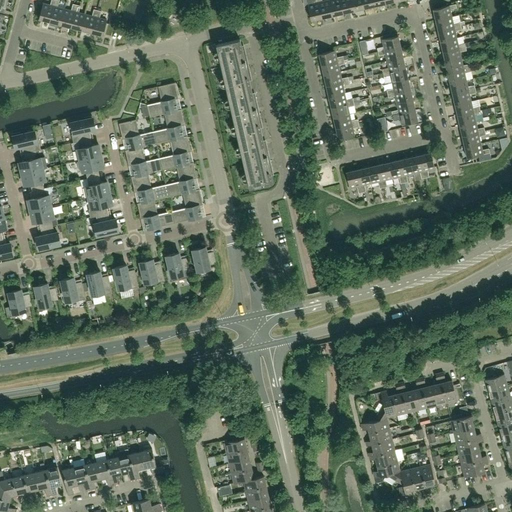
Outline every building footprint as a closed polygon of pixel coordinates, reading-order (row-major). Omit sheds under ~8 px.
[(50,22),(55,0),(51,0),(50,5),(43,3),(39,19),(50,22)] [(60,25),(64,9),(58,7),(59,0),(58,0),(55,0),(50,22),(60,25)] [(317,0),(306,0),(311,21),(322,18),(317,0)] [(317,0),(322,18),(333,16),(328,0),(327,0),(322,1),(321,0),(317,0)] [(343,13),(340,0),(328,0),(333,16),(343,13)] [(354,11),(351,0),(340,0),(343,13),(354,11)] [(364,8),(362,0),(351,0),(354,11),(364,8)] [(375,6),(373,0),(362,0),(364,8),(375,6)] [(71,27),(77,5),(73,4),(71,10),(64,9),(60,25),(71,27)] [(452,16),(450,10),(457,8),(456,4),(433,9),(436,20),(452,16)] [(81,30),(85,14),(79,12),(80,6),(77,5),(71,27),(81,30)] [(92,33),(98,10),(94,9),(92,16),(85,14),(81,30),(92,33)] [(103,36),(107,20),(100,18),(101,11),(98,10),(92,33),(103,36)] [(453,23),(452,16),(436,20),(438,31),(461,25),(460,22),(453,23)] [(457,37),(455,31),(462,29),(461,25),(438,31),(440,41),(457,37)] [(401,46),(398,36),(382,39),(384,46),(377,48),(378,52),(401,46)] [(465,43),(458,44),(457,37),(440,41),(443,52),(466,46),(465,43)] [(245,49),(242,50),(240,39),(216,45),(227,92),(251,87),(249,77),(251,76),(245,49)] [(403,57),(401,46),(378,52),(379,56),(385,54),(387,61),(403,57)] [(445,62),(461,59),(460,52),(466,50),(466,46),(443,52),(445,62)] [(336,57),(335,50),(319,54),(321,65),(344,59),(348,58),(347,55),(336,57)] [(405,68),(403,57),(387,61),(388,68),(382,69),(383,73),(405,68)] [(340,72),(338,65),(345,63),(344,59),(321,65),(324,75),(340,72)] [(463,65),(461,59),(445,62),(448,73),(470,68),(470,64),(463,65)] [(408,78),(405,68),(383,73),(384,77),(390,75),(392,82),(408,78)] [(466,80),(465,73),(471,71),(470,68),(448,73),(450,83),(466,80)] [(341,78),(340,72),(324,75),(326,86),(349,81),(348,77),(341,78)] [(410,89),(408,78),(392,82),(393,89),(387,90),(387,94),(410,89)] [(468,86),(466,80),(450,83),(453,94),(475,89),(474,85),(468,86)] [(345,93),(343,86),(350,84),(349,81),(326,86),(329,96),(345,93)] [(177,110),(174,99),(179,98),(175,82),(158,86),(158,87),(161,86),(165,101),(147,105),(150,117),(167,113),(167,112),(177,110)] [(262,134),(259,124),(262,123),(256,97),(253,97),(251,87),(227,92),(238,140),(262,134)] [(413,99),(410,89),(387,94),(388,98),(395,96),(397,103),(413,99)] [(471,101),(470,94),(476,93),(475,89),(453,94),(455,105),(471,101)] [(359,101),(358,97),(346,99),(345,93),(329,96),(331,107),(354,102),(359,101)] [(415,110),(413,99),(397,103),(398,110),(391,111),(392,115),(415,110)] [(480,110),(479,106),(473,108),(471,101),(455,105),(457,115),(480,110)] [(355,106),(354,102),(331,107),(333,118),(350,114),(348,107),(355,106)] [(183,136),(180,126),(185,125),(181,109),(177,110),(167,112),(167,113),(171,127),(153,131),(156,143),(171,140),(174,139),(173,138),(183,136)] [(356,119),(370,115),(369,110),(355,114),(356,119)] [(415,110),(392,115),(394,121),(400,120),(401,124),(418,121),(415,110)] [(476,122),(474,115),(481,114),(480,110),(457,115),(460,126),(476,122)] [(351,120),(350,114),(333,118),(336,128),(359,123),(358,119),(351,120)] [(89,131),(95,129),(92,116),(84,118),(84,120),(71,122),(74,134),(71,134),(73,142),(91,138),(89,131)] [(156,143),(153,131),(139,135),(135,120),(136,120),(136,119),(119,123),(122,139),(127,138),(129,148),(139,146),(139,147),(141,147),(156,143)] [(478,129),(476,122),(460,126),(462,136),(485,131),(484,127),(478,129)] [(354,135),(353,128),(359,127),(359,123),(336,128),(338,139),(354,135)] [(41,149),(36,130),(21,134),(21,132),(13,134),(16,148),(22,146),(23,154),(35,151),(41,149)] [(395,130),(389,132),(391,139),(398,137),(395,130)] [(481,143),(479,136),(486,135),(485,131),(462,136),(465,147),(481,143)] [(249,188),(273,182),(270,171),(273,171),(267,144),(264,144),(262,134),(238,140),(249,188)] [(189,163),(187,152),(191,151),(187,135),(183,136),(173,138),(174,139),(171,140),(174,154),(159,158),(162,170),(177,166),(180,166),(179,165),(189,163)] [(101,155),(98,144),(93,145),(91,138),(73,142),(73,143),(79,141),(80,148),(75,149),(77,161),(101,155)] [(482,150),(481,143),(465,147),(467,158),(490,152),(489,148),(482,150)] [(162,170),(159,158),(145,161),(141,147),(139,147),(139,146),(129,148),(129,149),(125,150),(129,166),(132,165),(135,175),(145,173),(145,174),(147,173),(162,170)] [(19,162),(22,174),(43,169),(40,157),(37,158),(35,151),(23,154),(25,161),(19,162)] [(431,153),(420,155),(425,178),(429,177),(428,170),(435,169),(431,153)] [(98,168),(104,167),(101,155),(77,161),(80,172),(85,171),(87,178),(99,175),(98,168)] [(425,178),(420,155),(410,158),(413,174),(420,172),(422,179),(425,178)] [(399,160),(405,184),(408,183),(407,175),(413,174),(410,158),(399,160)] [(401,185),(405,184),(399,160),(389,162),(392,178),(399,177),(401,185)] [(195,189),(193,179),(197,178),(193,162),(189,163),(179,165),(180,166),(177,166),(180,181),(166,184),(168,197),(183,193),(186,193),(186,191),(195,189)] [(392,178),(389,162),(378,165),(383,188),(387,187),(386,180),(392,178)] [(383,188),(378,165),(367,167),(371,183),(378,182),(379,188),(383,188)] [(445,166),(436,168),(439,177),(447,175),(445,166)] [(371,183),(367,167),(357,170),(362,192),(366,192),(365,185),(371,183)] [(44,188),(42,181),(45,180),(43,169),(22,174),(24,185),(30,184),(32,191),(44,188)] [(362,192),(357,170),(346,172),(346,173),(350,188),(357,187),(358,193),(362,192)] [(168,197),(166,184),(151,188),(147,173),(145,174),(145,173),(135,175),(131,176),(135,192),(139,191),(141,201),(151,199),(151,200),(153,200),(164,198),(167,197),(168,197)] [(110,193),(107,181),(101,183),(99,175),(87,178),(89,185),(86,186),(88,198),(110,193)] [(50,194),(53,190),(52,186),(44,188),(32,191),(33,198),(28,200),(30,211),(51,206),(49,195),(50,194)] [(199,205),(203,204),(199,189),(195,190),(195,189),(186,191),(186,193),(183,193),(187,208),(172,211),(175,223),(201,217),(199,205)] [(106,206),(112,204),(110,193),(88,198),(91,209),(89,209),(90,217),(108,213),(106,206)] [(175,223),(172,211),(157,214),(153,200),(151,200),(151,199),(141,201),(141,202),(137,203),(141,219),(145,218),(148,229),(175,223)] [(53,226),(58,224),(57,217),(54,218),(51,206),(30,211),(33,223),(39,221),(40,228),(53,226)] [(119,232),(116,219),(110,220),(108,213),(90,217),(96,216),(97,223),(92,224),(95,236),(110,233),(110,234),(119,232)] [(60,244),(57,232),(54,233),(53,226),(40,228),(42,236),(36,237),(39,251),(48,249),(47,247),(60,244)] [(13,257),(10,243),(4,244),(2,237),(0,237),(0,257),(4,257),(5,259),(13,257)] [(216,263),(213,251),(206,253),(205,247),(192,250),(197,271),(210,268),(209,265),(216,263)] [(190,269),(187,257),(180,259),(179,253),(166,256),(171,277),(172,281),(191,276),(190,269)] [(165,281),(161,263),(154,265),(153,259),(140,262),(145,283),(157,280),(157,283),(165,281)] [(139,287),(134,269),(128,271),(126,265),(114,268),(119,291),(139,287)] [(110,282),(108,275),(101,277),(100,271),(87,274),(93,297),(112,293),(110,282)] [(86,299),(82,281),(75,283),(74,277),(61,280),(66,303),(86,299)] [(58,300),(56,287),(49,289),(47,283),(35,286),(39,307),(52,304),(51,301),(58,300)] [(5,307),(7,317),(26,313),(25,307),(32,306),(29,293),(22,295),(21,289),(8,292),(12,306),(5,307)] [(507,385),(504,374),(485,379),(488,391),(507,385)] [(457,400),(452,380),(442,383),(447,403),(457,400)] [(447,403),(442,383),(432,385),(437,405),(447,403)] [(437,405),(432,385),(422,388),(427,408),(437,405)] [(510,396),(507,385),(488,391),(491,402),(510,396)] [(427,408),(422,388),(412,390),(417,410),(427,408)] [(417,410),(412,390),(402,392),(407,412),(417,410)] [(397,415),(392,395),(388,396),(386,391),(380,392),(383,405),(378,413),(386,417),(397,415)] [(407,412),(402,392),(392,395),(397,415),(407,412)] [(511,407),(511,402),(510,396),(491,402),(495,413),(511,407)] [(511,419),(511,407),(495,413),(498,424),(511,419)] [(389,429),(386,417),(378,413),(374,421),(361,424),(363,430),(368,429),(369,434),(389,429)] [(474,427),(472,420),(477,418),(476,414),(451,420),(454,432),(474,427)] [(511,431),(511,419),(498,424),(501,435),(511,431)] [(475,434),(474,427),(454,432),(456,443),(482,437),(481,433),(475,434)] [(392,440),(389,429),(369,434),(371,440),(366,442),(367,446),(372,445),(392,440)] [(511,443),(511,431),(501,435),(504,446),(511,443)] [(123,436),(115,437),(116,447),(124,446),(123,436)] [(479,449),(477,442),(483,441),(482,437),(456,443),(459,454),(479,449)] [(247,448),(244,438),(224,442),(227,453),(247,448)] [(394,450),(392,440),(372,445),(374,451),(368,453),(369,456),(394,450)] [(94,453),(103,449),(100,442),(91,447),(94,453)] [(164,473),(161,460),(155,462),(152,448),(141,451),(145,468),(151,467),(153,475),(164,473)] [(249,458),(247,448),(227,453),(229,463),(249,458)] [(487,459),(486,455),(481,457),(479,449),(459,454),(462,465),(487,459)] [(397,461),(394,450),(369,456),(370,460),(375,459),(377,466),(397,461)] [(421,451),(417,452),(419,459),(429,456),(427,450),(421,451)] [(145,468),(141,451),(130,454),(136,479),(140,478),(138,469),(145,468)] [(136,479),(130,454),(118,456),(122,473),(128,472),(130,481),(136,479)] [(122,473),(118,456),(107,459),(113,485),(118,483),(116,475),(122,473)] [(251,468),(249,458),(229,463),(231,473),(251,468)] [(113,485),(107,459),(96,462),(100,479),(106,477),(108,486),(113,485)] [(485,472),(483,464),(488,463),(487,459),(462,465),(465,477),(485,472)] [(400,472),(397,461),(377,466),(378,470),(373,472),(376,483),(383,481),(382,476),(387,475),(395,480),(400,472)] [(100,479),(96,462),(85,464),(91,490),(96,489),(94,480),(100,479)] [(91,490),(85,464),(74,467),(78,484),(84,482),(86,491),(91,490)] [(436,484),(431,464),(420,467),(425,487),(436,484)] [(62,484),(58,467),(46,470),(52,495),(57,494),(55,485),(62,484)] [(78,484),(74,467),(62,470),(68,495),(74,494),(72,485),(78,484)] [(425,487),(420,467),(410,469),(415,489),(425,487)] [(254,478),(251,468),(231,473),(234,483),(244,481),(243,480),(254,478)] [(415,489),(410,469),(400,472),(395,480),(403,485),(406,497),(412,495),(411,490),(415,489)] [(52,495),(46,470),(35,472),(39,489),(45,488),(47,496),(52,495)] [(39,489),(35,472),(24,475),(30,500),(35,499),(33,490),(39,489)] [(30,500),(24,475),(13,477),(17,494),(23,493),(25,502),(30,500)] [(266,485),(263,475),(254,478),(243,480),(244,481),(246,490),(266,485)] [(4,477),(0,477),(0,483),(11,495),(17,494),(13,477),(4,479),(4,477)] [(0,497),(10,501),(11,495),(0,483),(0,497)] [(268,495),(266,485),(246,490),(248,500),(268,495)] [(271,505),(268,495),(248,500),(250,510),(271,505)] [(0,497),(0,509),(9,511),(15,511),(17,509),(8,507),(10,501),(0,497)] [(144,511),(161,508),(160,503),(151,505),(149,499),(133,503),(134,511),(144,511)] [(487,511),(485,503),(467,508),(467,511),(487,511)]
